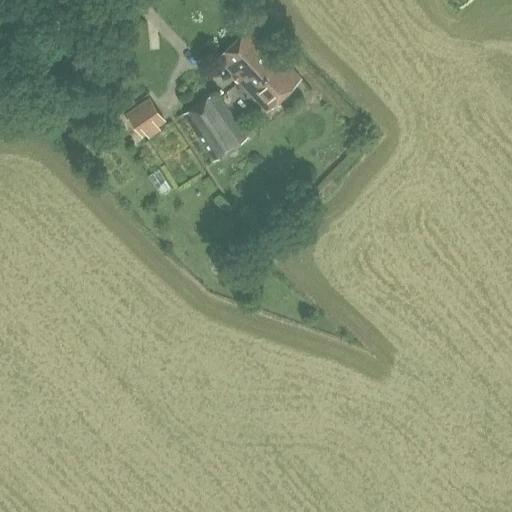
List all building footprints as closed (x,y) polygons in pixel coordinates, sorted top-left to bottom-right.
[(506,0),(470,0),(459,7),(469,24),(506,0)] [(217,56),(268,109),(301,78),(251,24),(217,56)] [(183,114),(215,161),(248,138),(216,92),(183,114)] [(158,127),(166,121),(150,99),(129,114),(148,140),(161,131),(158,127)] [(163,168),(154,173),(164,190),(174,184),(163,168)]
